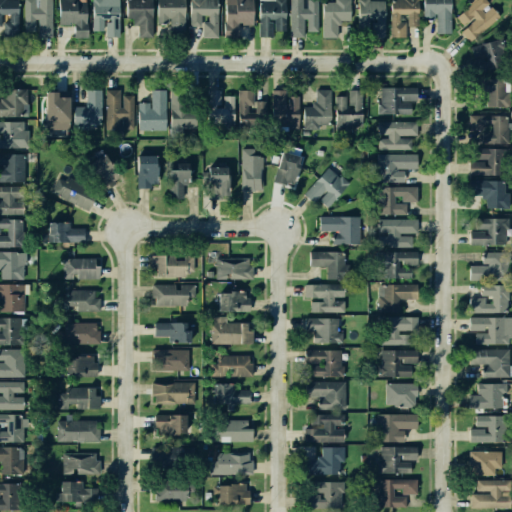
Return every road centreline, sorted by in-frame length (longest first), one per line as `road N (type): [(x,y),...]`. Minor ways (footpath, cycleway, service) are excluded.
road 1 (residential): [(450,511),(449,61)]
road 2 (residential): [(0,59),(449,61)]
road 3 (residential): [(132,511),(132,226)]
road 4 (residential): [(282,511),(283,227)]
road 5 (residential): [(132,226),(283,227)]
